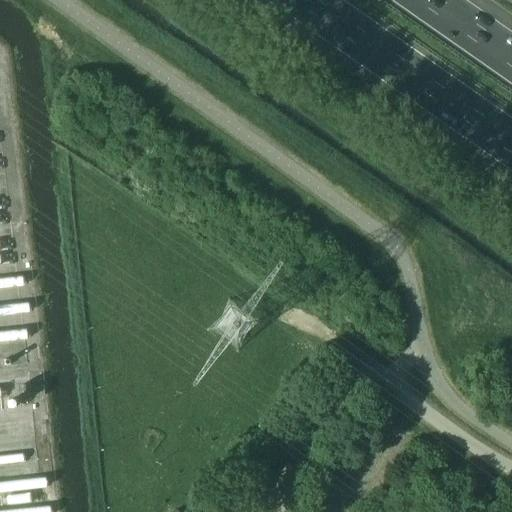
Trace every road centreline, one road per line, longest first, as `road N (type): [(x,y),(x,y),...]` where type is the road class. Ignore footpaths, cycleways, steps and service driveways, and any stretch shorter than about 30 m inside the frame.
road 1 (unclassified): [(254,511),(359,376),(377,374),(511,467)]
road 2 (motorway): [(304,0),(511,143)]
